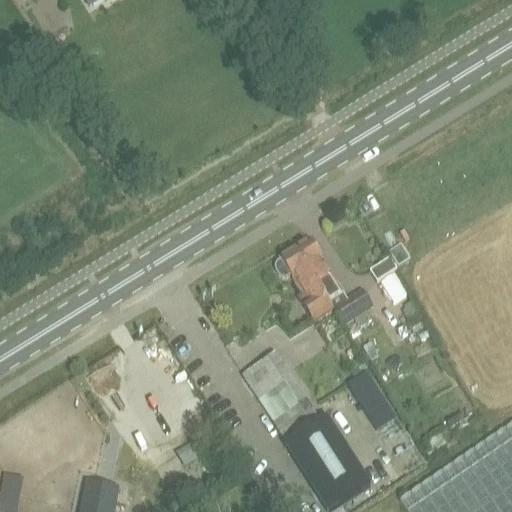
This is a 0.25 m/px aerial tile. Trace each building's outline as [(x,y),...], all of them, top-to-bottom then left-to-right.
[(84,0),(90,9),(104,0),(84,0)] [(344,297),(309,243),(294,252),(334,314),(333,314),(343,329),(373,310),(363,293),(333,312),(330,306),(344,297)] [(408,262),(399,248),(389,255),(398,269),(408,262)] [(334,314),(294,252),(279,261),(303,298),(302,298),(306,305),(302,308),(314,326),(333,314),(334,314)] [(396,271),(390,261),(370,273),(377,284),(396,271)] [(438,386),(423,387),(420,352),(396,353),(401,422),(440,420),(438,386)] [(318,422),(275,357),(243,378),(285,443),(318,422)] [(365,417),(382,411),(376,396),(359,402),(365,417)] [(325,420),(283,447),(324,511),(335,511),(370,490),(325,420)] [(511,511),(511,424),(399,500),(407,511),(511,511)] [(186,472),(200,465),(195,455),(181,462),(186,472)] [(113,511),(118,491),(86,484),(80,511),(113,511)]
